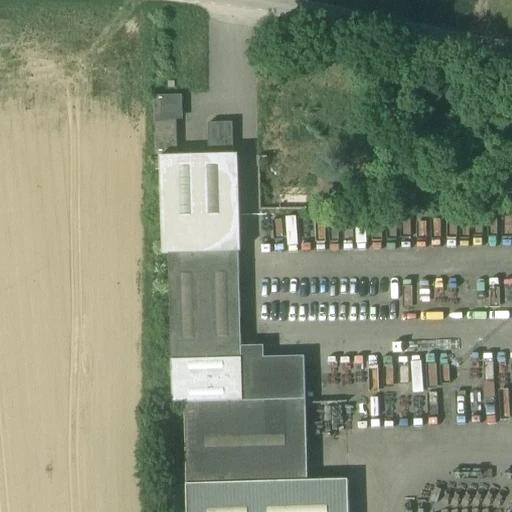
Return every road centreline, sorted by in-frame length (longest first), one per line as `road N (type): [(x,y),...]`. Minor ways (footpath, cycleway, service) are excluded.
road 1 (unknown): [(234,0),(248,334)]
road 2 (unclassified): [(511,52),(278,0)]
